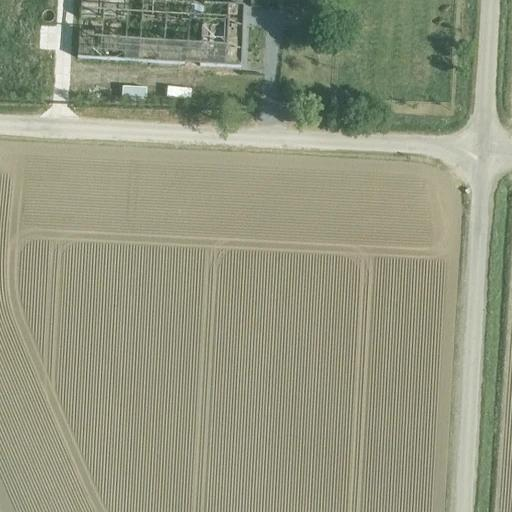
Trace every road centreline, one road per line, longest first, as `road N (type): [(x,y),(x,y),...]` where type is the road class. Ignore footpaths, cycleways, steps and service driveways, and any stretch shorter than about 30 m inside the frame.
road 1 (unclassified): [(0,120),(482,146)]
road 2 (unclassified): [(460,511),(482,146)]
road 3 (unclassified): [(482,146),(490,0)]
